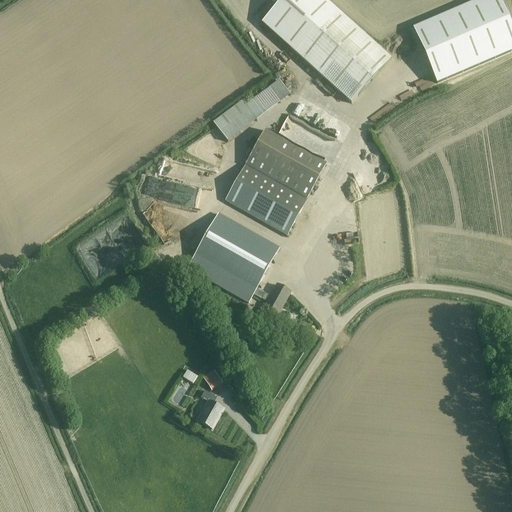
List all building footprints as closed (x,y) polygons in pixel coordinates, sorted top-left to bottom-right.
[(390,60),(318,0),(285,0),(260,28),(351,105),(390,60)] [(511,52),(511,29),(499,0),(480,0),(413,29),(437,85),(511,52)] [(264,83),(266,87),(275,80),(273,77),(264,83)] [(404,83),(392,89),(397,98),(409,92),(404,83)] [(228,143),(280,104),(269,89),(245,107),(242,102),(213,124),(228,143)] [(287,236),(306,201),(326,167),(264,132),(245,167),(226,202),(287,236)] [(218,215),(187,270),(248,304),(254,295),(257,290),(279,250),(218,215)] [(353,228),(352,216),(340,217),(341,229),(353,228)] [(123,222),(79,247),(93,271),(137,246),(123,222)] [(277,286),(270,297),(257,290),(254,295),(267,303),(263,310),(277,318),(290,294),(277,286)] [(505,329),(510,320),(503,317),(499,327),(505,329)] [(187,371),(183,378),(193,385),(197,378),(187,371)] [(222,384),(214,371),(203,378),(211,391),(222,384)] [(213,431),(224,411),(214,405),(217,399),(205,392),(201,398),(208,402),(197,422),(213,431)]
